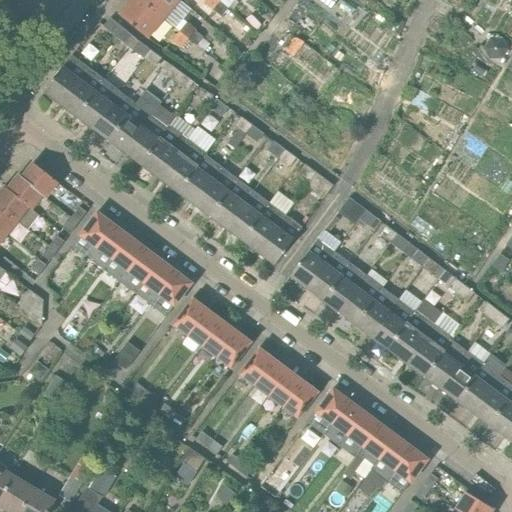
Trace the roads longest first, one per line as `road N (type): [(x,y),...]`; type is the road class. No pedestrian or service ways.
road 1 (residential): [(511,495),(260,301)]
road 2 (residential): [(260,301),(18,120)]
road 3 (residential): [(0,107),(90,0)]
road 4 (residential): [(260,301),(336,191)]
